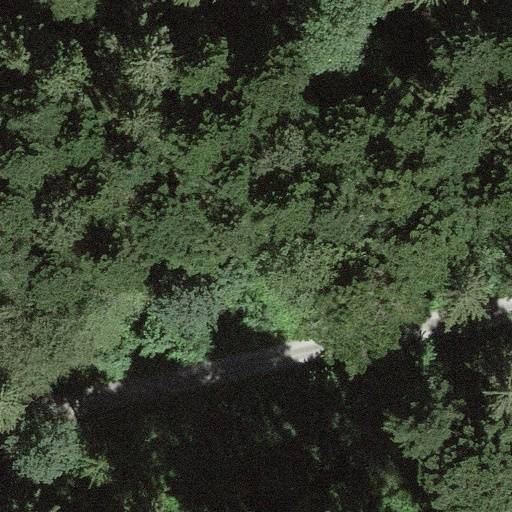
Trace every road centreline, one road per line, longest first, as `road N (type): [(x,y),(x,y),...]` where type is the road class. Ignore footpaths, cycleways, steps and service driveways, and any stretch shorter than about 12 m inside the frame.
road 1 (track): [(0,428),(511,323)]
road 2 (track): [(82,0),(377,14),(511,7)]
